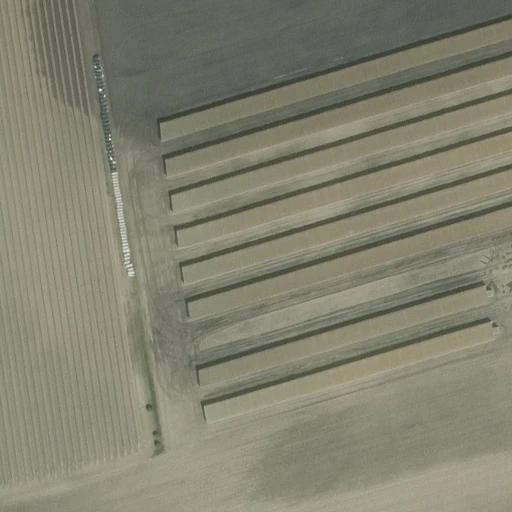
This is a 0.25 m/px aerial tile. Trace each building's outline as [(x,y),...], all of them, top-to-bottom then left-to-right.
[(157,0),(163,18),(230,0),(157,0)] [(164,36),(169,54),(266,27),(261,9),(164,36)] [(171,73),(177,92),(279,63),(274,44),(171,73)] [(275,80),(178,107),(183,127),(281,100),(275,80)] [(458,314),(511,308),(511,287),(456,293),(458,314)] [(511,354),(511,336),(470,351),(475,367),(511,354)] [(218,362),(222,383),(318,361),(313,341),(218,362)] [(230,437),(343,406),(337,384),(224,415),(230,437)]
